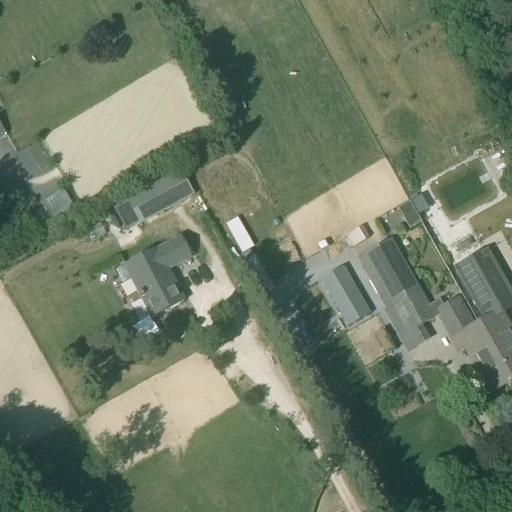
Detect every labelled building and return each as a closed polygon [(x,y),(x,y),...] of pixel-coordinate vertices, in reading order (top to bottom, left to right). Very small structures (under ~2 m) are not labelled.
[(180,174),(145,194),(160,220),(195,199),(180,174)] [(448,239),(476,227),(469,210),(441,221),(448,239)] [(362,229),(343,239),(349,251),(368,240),(362,229)] [(511,235),(492,243),(503,271),(511,267),(511,235)] [(179,238),(122,268),(150,321),(184,303),(168,273),(190,261),(179,238)] [(500,372),(471,319),(470,320),(457,297),(440,306),(438,302),(428,307),(418,290),(416,291),(409,279),(405,281),(386,246),(358,262),(386,311),(382,313),(406,355),(420,347),(412,333),(435,321),(454,353),(463,349),(482,383),(478,386),(484,397),(511,381),(511,377),(507,368),(500,372)] [(481,314),(471,319),(500,372),(507,368),(511,377),(511,338),(498,313),(511,305),(484,257),(460,271),(481,314)] [(348,313),(368,302),(352,273),(332,284),(348,313)]
